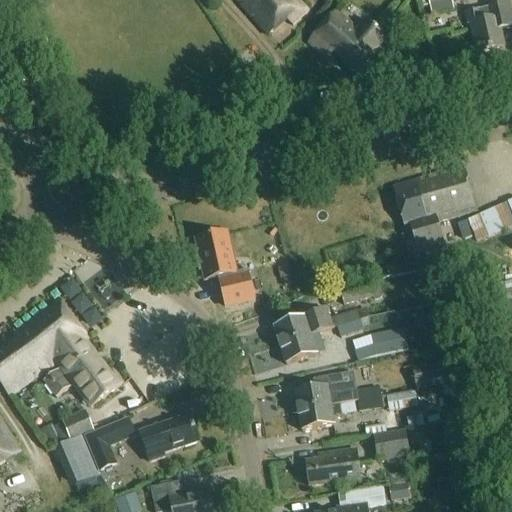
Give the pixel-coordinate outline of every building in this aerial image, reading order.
[(233,0),(267,37),(286,21),(295,29),(311,13),(298,0),(233,0)] [(461,0),(420,0),(422,10),(429,8),(431,16),(453,11),(452,4),(462,2),(461,0)] [(511,27),(511,17),(509,4),(477,11),(477,12),(465,14),(468,26),(471,26),(477,55),(504,49),(500,31),(511,27)] [(355,29),(334,12),(308,44),(328,60),(334,52),(357,73),(386,39),(366,22),(357,33),(354,31),(355,29)] [(477,213),(464,170),(394,189),(405,229),(411,227),(418,254),(446,247),(439,223),(477,213)] [(511,201),(470,216),(479,241),(511,229),(511,201)] [(472,239),(467,223),(457,226),(463,242),(472,239)] [(255,301),(250,280),(249,272),(235,275),(227,235),(198,241),(201,253),(197,254),(201,272),(205,271),(207,282),(219,279),(225,308),(255,301)] [(339,292),(344,308),(374,300),(375,303),(380,302),(383,298),(379,283),(339,292)] [(57,400),(73,387),(66,377),(95,355),(85,342),(88,340),(81,331),(61,303),(14,338),(17,342),(0,354),(0,386),(9,398),(40,375),(40,376),(56,364),(61,370),(44,383),(57,400)] [(319,336),(338,330),(337,329),(359,322),(356,313),(331,321),(328,311),(275,328),(281,347),(319,335),(319,336)] [(337,329),(338,330),(341,338),(362,331),(359,322),(337,329)] [(376,337),(380,358),(404,353),(400,332),(376,337)] [(319,335),(281,347),(287,367),(317,357),(314,347),(322,344),(319,336),(319,335)] [(66,377),(73,387),(91,410),(123,386),(112,372),(109,375),(95,355),(66,377)] [(425,391),(456,385),(452,361),(420,367),(425,391)] [(444,399),(459,395),(458,390),(457,386),(442,389),(444,399)] [(296,394),(299,414),(339,407),(337,398),(329,399),(327,389),(296,394)] [(380,389),(355,393),(357,403),(382,399),(380,389)] [(387,398),(390,414),(418,409),(415,393),(406,395),(405,389),(392,391),(393,397),(387,398)] [(382,399),(357,403),(360,415),(384,411),(382,399)] [(339,407),(299,414),(303,433),(334,428),(332,418),(340,416),(339,407)] [(84,412),(61,423),(69,442),(93,433),(84,412)] [(140,434),(150,464),(165,459),(164,455),(199,444),(190,417),(140,434)] [(85,439),(99,474),(118,466),(111,450),(137,439),(129,421),(85,439)] [(0,466),(19,455),(0,422),(0,466)] [(52,427),(41,433),(49,449),(61,444),(52,427)] [(374,438),(379,463),(410,457),(405,433),(374,438)] [(360,482),(356,452),(319,457),(320,463),(307,464),(310,489),(360,482)] [(155,511),(213,511),(209,492),(184,497),(181,483),(151,490),(155,511)] [(408,486),(389,489),(391,504),(410,502),(408,486)] [(344,497),(345,506),(336,507),(336,511),(368,511),(368,509),(386,506),(383,491),(344,497)] [(116,502),(119,511),(141,511),(135,496),(116,502)]
